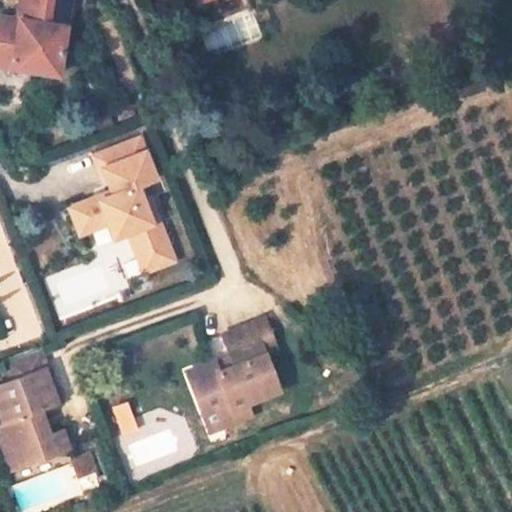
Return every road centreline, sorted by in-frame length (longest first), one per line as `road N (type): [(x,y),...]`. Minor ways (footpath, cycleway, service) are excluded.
road 1 (residential): [(122,0),(229,282),(74,341)]
road 2 (track): [(87,511),(511,351)]
